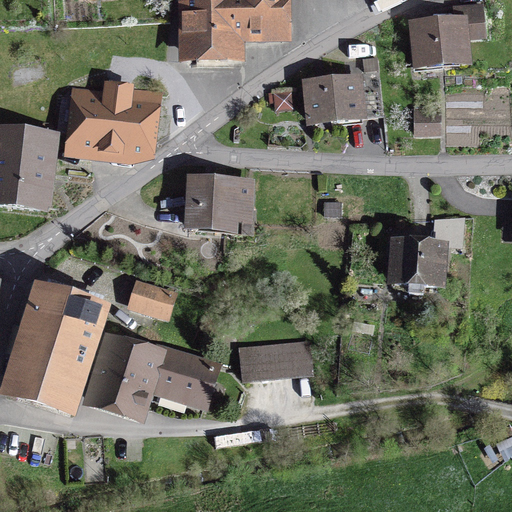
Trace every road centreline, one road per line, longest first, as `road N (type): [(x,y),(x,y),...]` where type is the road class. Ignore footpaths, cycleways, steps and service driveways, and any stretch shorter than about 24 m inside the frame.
road 1 (track): [(511,414),(441,398),(223,431),(87,432),(0,418)]
road 2 (residential): [(178,153),(413,171),(511,167)]
road 3 (residential): [(178,153),(342,38),(422,0)]
road 4 (residential): [(24,252),(178,153)]
